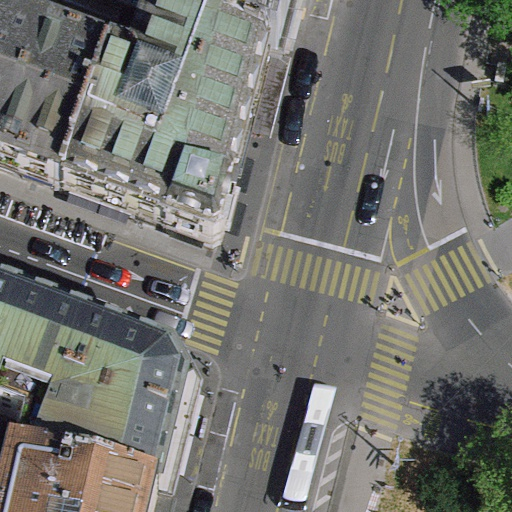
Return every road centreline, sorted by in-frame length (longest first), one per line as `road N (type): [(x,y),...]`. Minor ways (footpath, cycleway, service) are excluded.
road 1 (residential): [(0,240),(310,351)]
road 2 (secondary): [(380,70),(434,243),(489,343),(511,368)]
road 3 (secondary): [(380,70),(310,351)]
road 4 (secondary): [(310,351),(511,408)]
road 5 (secondary): [(310,351),(273,511)]
